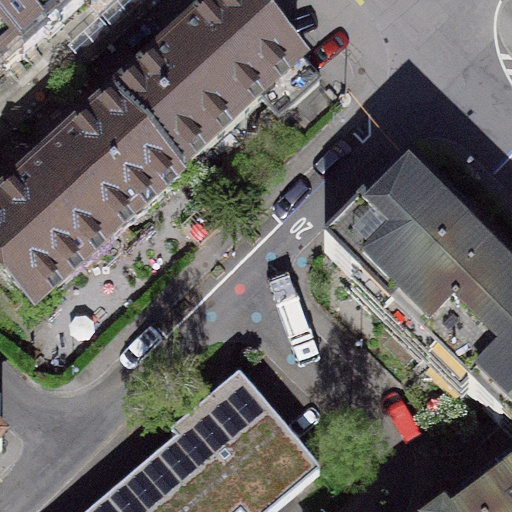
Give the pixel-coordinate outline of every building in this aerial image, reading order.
[(0,0),(0,35),(22,60),(36,48),(85,3),(82,0),(0,0)] [(176,54),(117,107),(183,180),(185,178),(182,175),(261,102),(279,121),(320,84),(299,61),(293,66),(285,57),(235,1),(176,54)] [(22,60),(0,35),(0,79),(8,73),(22,60)] [(58,160),(44,173),(110,246),(183,180),(117,107),(58,160)] [(392,320),(475,236),(409,170),(367,212),(325,254),(392,320)] [(110,246),(44,173),(30,185),(0,212),(0,274),(35,313),(110,246)] [(475,236),(392,320),(500,428),(511,416),(511,273),(499,260),(475,236)] [(276,511),(302,490),(303,491),(317,478),(278,432),(239,386),(224,398),(225,398),(175,440),(180,447),(103,511),(276,511)] [(511,473),(496,485),(511,506),(511,416),(500,428),(511,439),(511,473)] [(511,511),(511,506),(496,485),(459,511),(511,511)]
